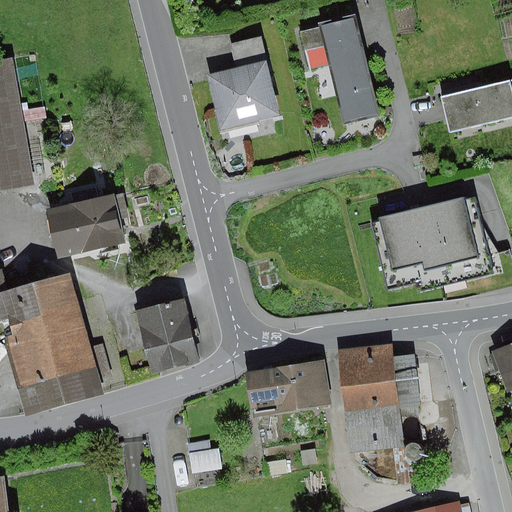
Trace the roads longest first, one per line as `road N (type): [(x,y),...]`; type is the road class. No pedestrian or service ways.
road 1 (residential): [(396,67),(411,147),(209,199)]
road 2 (residential): [(0,434),(200,377),(246,343)]
road 3 (residential): [(209,199),(197,180),(152,0)]
road 4 (residential): [(451,330),(246,343)]
road 5 (residential): [(451,330),(491,511)]
road 6 (residential): [(246,343),(232,316),(209,199)]
